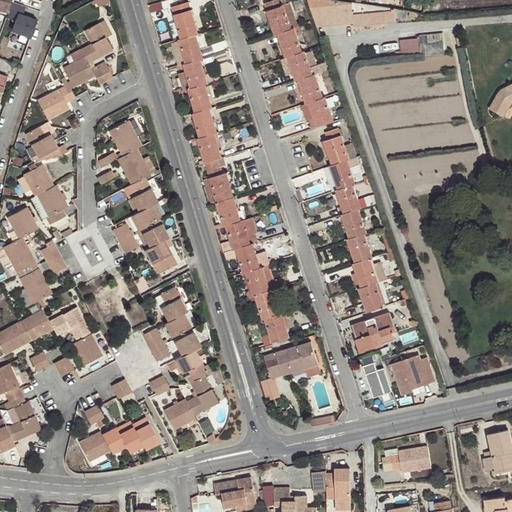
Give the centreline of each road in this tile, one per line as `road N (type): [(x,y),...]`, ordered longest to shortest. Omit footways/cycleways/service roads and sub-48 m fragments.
road 1 (residential): [(224,0),(361,424)]
road 2 (secondary): [(156,83),(231,335)]
road 3 (residential): [(93,252),(90,124),(99,111),(156,83)]
road 4 (residential): [(138,361),(60,400),(48,484)]
road 5 (residential): [(0,152),(48,0)]
road 6 (secondary): [(511,391),(361,424)]
road 7 (secondary): [(362,434),(511,402)]
road 8 (unclassified): [(177,468),(92,486),(48,484)]
